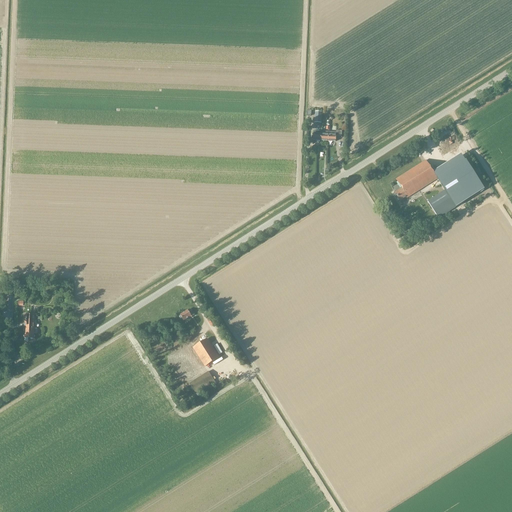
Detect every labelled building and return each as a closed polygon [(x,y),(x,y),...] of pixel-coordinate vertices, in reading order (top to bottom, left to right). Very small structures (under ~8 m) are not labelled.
[(313,134),(313,140),(320,141),(321,134),(321,131),(316,130),(316,131),(313,131),(313,134)] [(328,135),(328,141),(335,142),(335,136),(341,136),(341,131),(335,130),(335,132),(328,132),(328,135)] [(454,148),(444,155),(452,166),(462,160),(454,148)] [(407,198),(437,179),(425,161),(396,180),(402,189),(394,193),(400,201),(406,197),(407,198)] [(455,208),(483,190),(473,173),(445,191),(455,208)] [(428,201),(438,218),(455,208),(445,191),(428,201)] [(195,316),(193,313),(190,309),(187,311),(187,310),(180,315),(183,321),(190,317),(191,318),(195,316)] [(24,328),(24,338),(34,339),(35,315),(25,315),(24,324),(24,328)] [(204,367),(219,358),(207,339),(193,348),(204,367)] [(198,397),(217,385),(208,371),(189,384),(198,397)]
